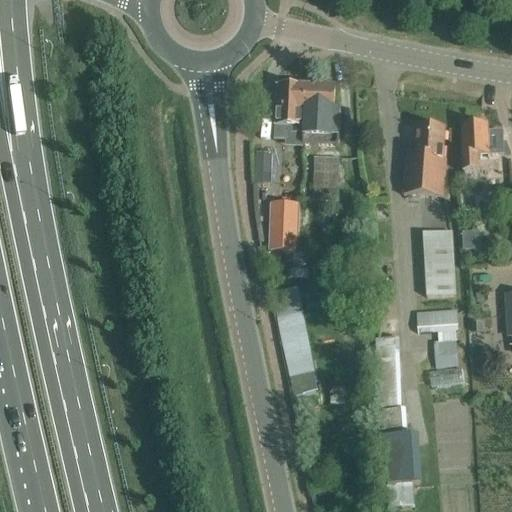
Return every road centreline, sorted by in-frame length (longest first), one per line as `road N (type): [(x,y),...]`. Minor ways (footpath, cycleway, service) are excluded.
road 1 (tertiary): [(285,511),(213,144),(207,66)]
road 2 (trunk): [(94,511),(17,152)]
road 3 (trunk): [(0,307),(44,511)]
road 4 (residential): [(353,43),(511,74)]
road 5 (trunk): [(17,152),(8,0)]
